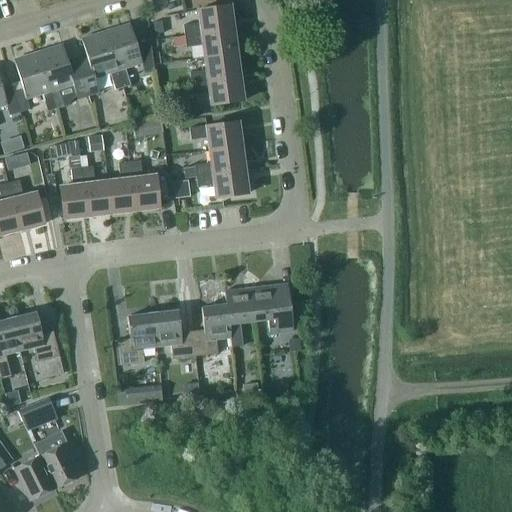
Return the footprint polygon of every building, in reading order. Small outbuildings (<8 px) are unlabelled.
[(182,27),(184,36),(231,30),(228,7),(197,11),(198,25),(182,27)] [(152,22),(154,34),(162,33),(160,21),(152,22)] [(121,88),(129,86),(124,69),(139,64),(127,25),(103,32),(121,88)] [(202,45),(203,58),(234,54),(231,30),(184,36),(185,47),(202,45)] [(113,91),(121,88),(103,32),(80,39),(87,61),(77,64),(86,93),(96,90),(92,78),(108,73),(113,91)] [(60,46),(37,53),(54,109),(61,106),(62,107),(66,106),(76,97),(86,93),(77,64),(66,67),(60,46)] [(46,111),(54,109),(37,53),(13,60),(19,82),(10,85),(15,101),(18,112),(29,109),(25,98),(41,93),(46,111)] [(189,74),(190,83),(237,77),(234,54),(203,58),(205,72),(189,74)] [(143,74),(152,71),(151,65),(142,68),(143,74)] [(237,77),(190,83),(191,94),(208,92),(209,105),(240,100),(237,77)] [(18,112),(15,101),(10,85),(0,88),(0,105),(5,104),(8,115),(18,112)] [(163,88),(164,99),(179,97),(177,86),(163,88)] [(206,137),(208,151),(239,147),(236,123),(189,129),(191,139),(206,137)] [(87,139),(88,153),(102,152),(100,138),(87,139)] [(242,170),(239,147),(208,151),(209,165),(182,168),(183,178),(196,176),(242,170)] [(26,154),(4,160),(7,171),(29,166),(26,154)] [(71,170),(80,169),(79,156),(66,157),(68,171),(71,170)] [(136,163),(126,164),(132,211),(156,208),(152,177),(138,178),(136,163)] [(109,214),(132,211),(126,164),(117,165),(119,181),(105,183),(109,214)] [(86,216),(109,214),(105,183),(91,184),(89,168),(80,169),(86,216)] [(86,216),(80,169),(71,170),(73,186),(57,188),(61,220),(86,216)] [(242,170),(196,176),(197,186),(212,184),(214,198),(245,194),(242,170)] [(173,195),(185,193),(183,181),(172,183),(173,195)] [(17,182),(6,184),(18,231),(42,225),(34,193),(21,197),(17,182)] [(0,235),(18,231),(6,184),(0,185),(0,197),(1,202),(0,201),(0,235)] [(249,288),(253,322),(267,321),(269,334),(292,332),(286,285),(254,289),(254,287),(249,288)] [(226,304),(230,339),(229,339),(230,348),(242,346),(239,324),(253,322),(249,288),(244,288),(244,290),(224,292),(225,304),(226,304)] [(194,357),(217,354),(216,340),(229,339),(230,339),(226,304),(225,304),(221,305),(221,306),(201,308),(203,331),(191,332),(194,357)] [(156,347),(170,346),(171,360),(194,357),(191,332),(180,333),(177,311),(157,314),(157,312),(152,313),(156,347)] [(52,332),(41,335),(36,313),(16,318),(16,317),(11,318),(19,351),(32,348),(40,379),(63,373),(52,332)] [(117,341),(120,366),(143,363),(142,349),(156,347),(152,313),(147,313),(147,315),(127,317),(129,339),(117,341)] [(0,378),(0,379),(10,377),(5,355),(19,351),(11,318),(6,319),(7,320),(0,321),(0,378)] [(275,391),(287,390),(286,381),(274,383),(275,391)] [(243,396),(257,394),(255,383),(241,386),(243,396)] [(150,386),(152,402),(161,401),(159,386),(150,386)] [(126,405),(143,403),(141,387),(124,389),(126,405)] [(4,394),(7,406),(19,403),(15,391),(4,394)] [(45,399),(19,410),(24,423),(50,413),(45,399)] [(64,446),(67,444),(61,431),(60,431),(61,433),(35,445),(34,444),(33,444),(39,457),(54,489),(79,477),(64,446)] [(0,468),(12,460),(0,443),(0,468)] [(39,457),(14,469),(29,501),(54,489),(39,457)] [(14,511),(0,498),(0,511),(14,511)]
